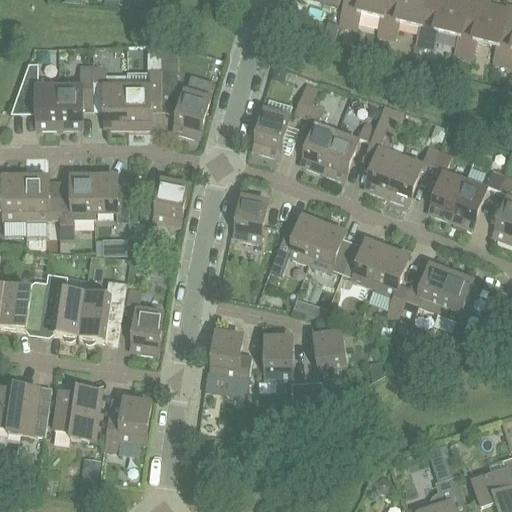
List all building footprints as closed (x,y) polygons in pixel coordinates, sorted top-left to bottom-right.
[(118,0),(104,0),(105,8),(118,8),(118,0)] [(131,0),(119,0),(120,8),(132,8),(131,0)] [(379,37),(388,0),(346,0),(340,28),(357,32),(361,16),(383,21),(379,37)] [(418,47),(429,0),(388,0),(379,37),(396,41),(400,25),(421,30),(417,46),(418,47)] [(429,0),(418,47),(434,50),(438,34),(460,40),(456,56),(470,0),(469,0),(468,3),(455,0),(429,0)] [(495,65),(508,10),(508,9),(507,12),(484,7),(484,4),(470,0),(456,56),(473,60),(477,44),(498,49),(494,65),(495,65)] [(511,10),(508,10),(495,65),(511,69),(511,65),(511,10)] [(326,32),(322,46),(333,49),(339,29),(331,27),(328,26),(326,32)] [(151,133),(151,125),(151,115),(163,115),(163,90),(163,87),(163,73),(162,53),(150,53),(150,91),(128,91),(129,125),(129,133),(151,133)] [(426,64),(423,59),(417,58),(414,68),(424,70),(426,64)] [(60,133),(60,91),(39,92),(39,69),(30,69),(16,109),(38,109),(38,134),(60,133)] [(82,70),(82,91),(60,91),(60,133),(83,133),(83,116),(82,106),(94,106),(94,87),(94,73),(94,70),(82,70)] [(106,106),(106,116),(106,125),(106,133),(129,133),(129,125),(128,91),(107,91),(107,80),(107,73),(107,70),(94,70),(94,73),(94,87),(94,106),(106,106)] [(179,72),(163,73),(163,87),(163,90),(179,94),(179,72)] [(502,75),(494,73),(491,85),(500,87),(502,75)] [(297,114),(309,119),(313,109),(319,93),(307,89),(297,114)] [(211,103),(186,96),(175,136),(199,143),(211,103)] [(313,109),(309,119),(303,134),(314,138),(302,170),(323,178),(338,138),(318,131),(324,114),(313,109)] [(290,122),(266,115),(254,155),(279,162),(290,122)] [(365,163),(376,167),(366,194),(387,202),(402,162),(389,157),(400,129),(381,121),(376,133),(371,147),(365,163)] [(359,142),(371,147),(376,133),(364,129),(359,142)] [(338,138),(323,178),(344,185),(359,146),(338,138)] [(423,166),(435,171),(440,157),(428,153),(423,166)] [(452,162),(440,157),(435,171),(447,175),(452,162)] [(402,162),(387,202),(408,210),(423,170),(402,162)] [(499,195),(504,181),(492,177),(487,190),(499,195)] [(430,218),(451,226),(466,186),(445,179),(430,218)] [(74,241),(74,215),(95,215),(95,181),(73,181),(73,213),(62,213),(62,200),(61,200),(61,224),(61,242),(74,241)] [(117,181),(95,181),(95,215),(118,215),(117,181)] [(511,196),(511,184),(504,181),(499,195),(511,199),(511,196)] [(5,224),(27,224),(26,182),(5,182),(5,189),(0,188),(0,214),(5,215),(5,224)] [(49,182),(26,182),(27,224),(61,224),(61,200),(49,200),(49,182)] [(164,185),(155,226),(180,231),(188,190),(164,185)] [(487,194),(466,186),(451,226),(472,234),(487,194)] [(235,243),(260,248),(269,206),(244,201),(235,243)] [(511,203),(509,203),(494,242),(511,248),(511,203)] [(289,261),(310,269),(325,229),(304,222),(289,261)] [(325,229),(310,269),(331,277),(345,237),(325,229)] [(368,246),(362,262),(350,258),(342,279),(354,283),(353,285),(374,293),(389,254),(368,246)] [(399,290),(400,287),(409,261),(389,254),(374,293),(394,301),(388,317),(399,322),(405,308),(410,294),(399,290)] [(438,317),(441,309),(453,278),(432,270),(417,309),(438,317)] [(453,278),(441,309),(438,317),(459,325),(474,286),(453,278)] [(79,346),(80,347),(87,295),(86,295),(86,299),(66,296),(68,285),(65,281),(49,279),(48,288),(43,322),(44,322),(44,317),(53,319),(56,323),(54,339),(64,340),(66,343),(70,345),(73,344),(76,342),(79,343),(79,346)] [(7,287),(1,331),(0,335),(1,335),(2,332),(27,335),(29,319),(33,316),(42,318),(42,321),(43,322),(48,288),(36,286),(32,289),(32,295),(7,291),(8,287),(7,287)] [(87,295),(80,347),(81,343),(84,343),(86,346),(89,348),(93,347),(96,345),(106,346),(108,331),(113,327),(121,328),(121,333),(122,333),(128,288),(113,286),(108,288),(106,302),(87,299),(87,295)] [(511,300),(494,294),(489,309),(485,320),(503,327),(511,304),(511,300)] [(129,295),(127,309),(140,311),(142,297),(129,295)] [(323,325),(327,313),(297,304),(294,315),(323,325)] [(164,318),(138,315),(133,356),(158,360),(164,318)] [(249,392),(252,365),(240,363),(243,341),(218,337),(212,379),(237,382),(235,390),(249,392)] [(316,340),(322,382),(347,379),(341,337),(316,340)] [(267,384),(292,384),(292,342),(267,342),(267,384)] [(372,368),(374,386),(391,378),(386,366),(372,368)] [(323,386),(307,388),(310,421),(325,414),(323,386)] [(310,421),(307,388),(292,389),(294,423),(310,421)] [(38,410),(41,394),(15,390),(15,395),(0,393),(0,395),(0,431),(9,433),(9,438),(34,441),(34,439),(46,441),(50,411),(38,410)] [(78,393),(78,399),(60,396),(55,434),(72,437),(71,443),(96,446),(103,396),(78,393)] [(151,407),(126,404),(122,429),(109,427),(106,454),(119,456),(120,445),(145,449),(151,407)] [(85,462),(83,480),(99,482),(102,465),(85,462)] [(511,511),(511,462),(490,470),(493,479),(473,486),(481,511),(511,511)] [(468,511),(458,480),(436,487),(439,497),(436,499),(433,501),(431,504),(430,507),(430,508),(416,511),(468,511)] [(375,487),(378,497),(386,499),(394,493),(392,483),(383,481),(375,487)]
